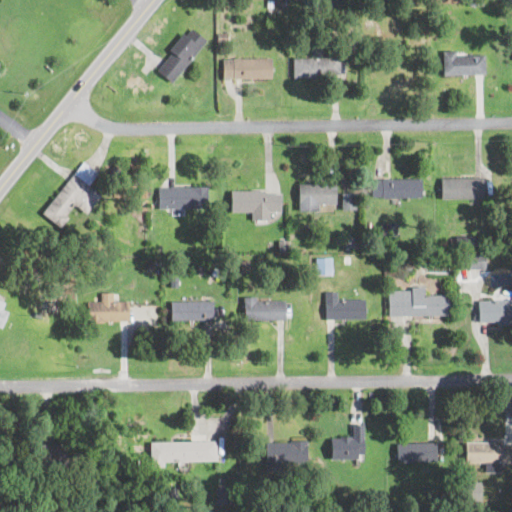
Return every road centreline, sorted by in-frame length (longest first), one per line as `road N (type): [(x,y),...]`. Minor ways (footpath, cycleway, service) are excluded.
road 1 (residential): [(0,383),(511,377)]
road 2 (residential): [(77,98),(105,124),(131,130),(511,119)]
road 3 (residential): [(0,186),(155,0)]
